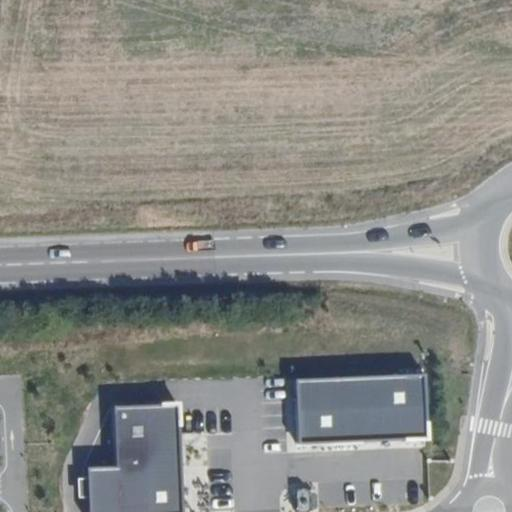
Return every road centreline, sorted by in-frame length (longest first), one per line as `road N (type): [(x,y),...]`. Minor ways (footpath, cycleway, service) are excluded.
road 1 (primary): [(303,253),(0,265)]
road 2 (primary): [(303,253),(490,282)]
road 3 (primary): [(483,222),(303,253)]
